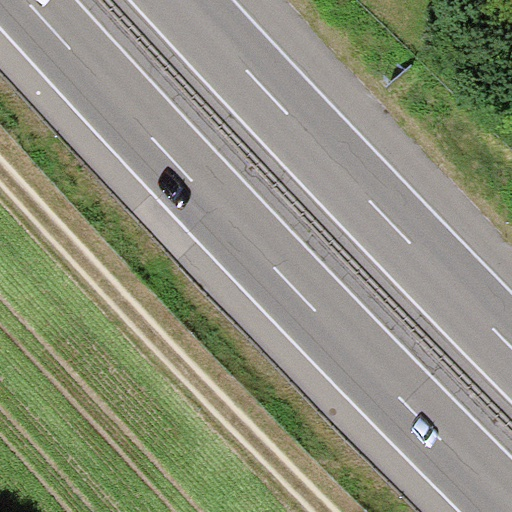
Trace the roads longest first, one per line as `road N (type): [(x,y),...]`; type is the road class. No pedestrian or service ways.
road 1 (motorway): [(23,0),(511,511)]
road 2 (motorway): [(511,343),(186,0)]
road 3 (track): [(319,511),(0,185)]
